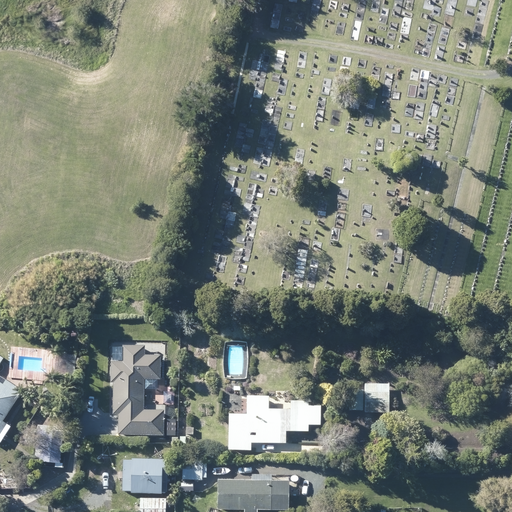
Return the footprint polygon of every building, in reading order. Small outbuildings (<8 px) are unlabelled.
[(145,358),(146,348),(124,348),(123,364),(112,364),(112,384),(115,384),(114,416),(120,416),(119,436),(163,437),(164,413),(145,412),(146,380),(164,381),(164,358),(145,358)] [(75,380),(77,356),(58,354),(56,378),(75,380)] [(0,363),(1,362),(2,360),(3,359),(0,357),(0,442),(0,443),(3,439),(6,435),(11,427),(9,426),(6,424),(3,422),(23,392),(0,376),(0,363)] [(365,384),(364,413),(389,413),(389,384),(365,384)] [(39,390),(42,394),(46,393),(48,389),(46,385),(41,386),(39,390)] [(349,390),(349,411),(363,411),(363,390),(349,390)] [(269,410),(269,396),(246,396),(246,414),(242,414),(228,414),(228,451),(251,451),(251,448),(251,444),(285,444),(285,432),(308,432),(308,425),(320,425),(320,406),(308,406),(308,401),(290,401),(290,402),(290,405),(290,410),(276,410),(269,410)] [(55,464),(55,467),(63,468),(63,463),(60,463),(63,428),(38,425),(35,456),(34,461),(55,464)] [(167,459),(131,458),(131,460),(122,460),(121,492),(130,492),(130,494),(162,495),(162,493),(167,493),(167,459)] [(203,460),(182,459),(182,480),(202,480),(203,460)] [(272,481),(217,480),(216,510),(244,510),(243,511),(256,511),(257,510),(271,510),(272,481)] [(214,482),(196,481),(196,500),(214,501),(214,482)] [(165,511),(166,499),(140,498),(139,511),(165,511)]
